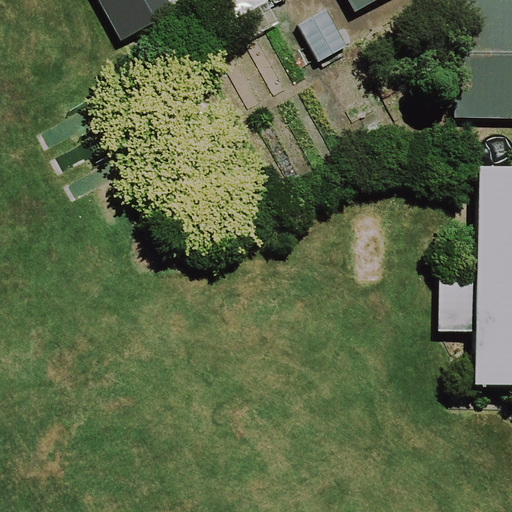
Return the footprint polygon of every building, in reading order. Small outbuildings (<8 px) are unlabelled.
[(192,6),(188,0),(104,0),(130,42),(192,6)] [(269,0),(217,0),(204,8),(217,30),(269,0)] [(375,0),(344,0),(352,13),(375,0)] [(511,0),(474,0),(472,102),(511,102),(511,0)] [(347,48),(326,10),(296,26),(318,64),(347,48)] [(511,174),(476,174),(471,388),(511,389),(511,174)]
